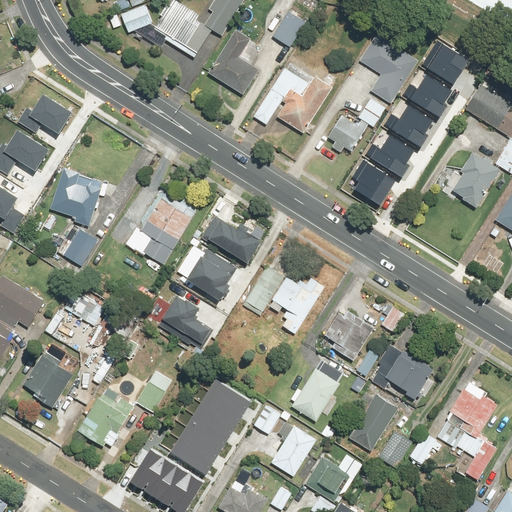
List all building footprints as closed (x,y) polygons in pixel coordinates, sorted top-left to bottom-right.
[(245,0),(217,0),(212,9),(216,11),(208,25),(198,19),(201,14),(177,0),(171,0),(164,13),(166,15),(160,26),(155,23),(148,4),(124,14),(131,33),(137,30),(164,46),(168,39),(197,57),(214,28),(225,35),(245,0)] [(511,0),(464,0),(511,28),(511,0)] [(289,10),(275,36),(293,46),(307,21),(289,10)] [(112,13),(95,19),(99,31),(116,25),(112,13)] [(239,28),(212,71),(246,93),(261,68),(242,56),(254,37),(239,28)] [(380,33),(362,59),(382,73),(371,89),(392,103),(420,61),(380,33)] [(439,39),(425,61),(455,80),(469,58),(439,39)] [(280,115),(306,131),(336,86),(318,75),(317,77),(293,61),(257,117),(268,124),(284,99),(289,102),(280,115)] [(412,80),(405,91),(436,108),(449,85),(428,73),(421,86),(412,80)] [(511,100),(484,83),(468,108),(511,136),(496,162),(511,172),(511,100)] [(33,111),(27,107),(18,121),(36,132),(42,123),(59,134),(72,112),(42,95),(33,111)] [(373,97),(360,116),(376,127),(389,108),(373,97)] [(458,114),(442,103),(422,132),(438,143),(458,114)] [(392,113),(386,124),(416,141),(430,118),(409,106),(401,119),(392,113)] [(357,124),(344,115),(330,135),(338,141),(335,146),(344,152),(347,147),(354,151),(371,125),(361,118),(357,124)] [(6,146),(3,144),(0,148),(0,173),(6,178),(19,159),(35,171),(49,151),(18,130),(6,146)] [(375,141),(369,152),(399,169),(412,146),(391,134),(384,147),(375,141)] [(503,168),(476,151),(453,187),(466,195),(464,197),(479,206),(503,168)] [(364,159),(354,175),(361,180),(357,187),(382,202),(392,186),(389,184),(393,176),(364,159)] [(67,166),(53,207),(80,216),(78,221),(93,225),(104,188),(90,184),(90,186),(80,183),(84,171),(67,166)] [(0,214),(5,217),(0,225),(16,234),(27,216),(12,207),(19,196),(0,185),(0,214)] [(511,195),(498,218),(511,226),(511,195)] [(165,196),(145,229),(155,235),(145,251),(167,264),(199,211),(178,198),(175,202),(165,196)] [(59,220),(50,215),(43,226),(52,232),(59,220)] [(215,217),(205,235),(251,259),(261,241),(215,217)] [(83,228),(66,254),(84,265),(101,239),(83,228)] [(204,250),(187,277),(221,297),(238,270),(204,250)] [(270,264),(244,304),(262,315),(287,276),(270,264)] [(47,300),(5,274),(0,281),(0,307),(2,309),(0,312),(0,363),(15,339),(10,336),(21,320),(30,326),(47,300)] [(300,282),(289,276),(271,305),(282,311),(286,304),(290,307),(285,315),(290,318),(286,325),(299,333),(329,285),(314,276),(310,283),(303,278),(300,282)] [(103,301),(88,291),(72,313),(88,323),(103,301)] [(175,293),(159,323),(205,347),(215,327),(198,319),(204,308),(175,293)] [(384,323),(395,330),(407,313),(396,306),(384,323)] [(342,311),(328,333),(338,339),(334,346),(356,360),(377,326),(350,309),(347,314),(342,311)] [(140,344),(130,338),(122,353),(132,359),(140,344)] [(404,351),(395,345),(373,380),(385,387),(391,377),(411,390),(409,393),(420,399),(438,369),(405,349),(404,351)] [(118,354),(106,346),(94,365),(105,373),(118,354)] [(78,373),(46,353),(28,383),(42,392),(39,397),(56,408),(78,373)] [(297,400),(294,405),(320,421),(344,383),(338,380),(343,372),(327,362),(322,370),(318,367),(304,389),(301,387),(294,398),(297,400)] [(374,369),(367,364),(359,376),(367,380),(374,369)] [(175,381),(157,370),(138,401),(156,412),(175,381)] [(219,377),(175,449),(209,470),(254,398),(219,377)] [(490,392),(470,380),(448,419),(449,419),(439,436),(476,458),(468,471),(481,479),(499,448),(480,436),(500,402),(488,395),(490,392)] [(106,387),(81,429),(108,445),(110,442),(115,445),(139,406),(106,387)] [(379,393),(352,435),(375,450),(402,407),(379,393)] [(269,404),(256,424),(272,434),(285,413),(269,404)] [(298,425),(274,461),(297,475),(320,439),(298,425)] [(397,430),(380,456),(398,468),(416,441),(397,430)] [(426,431),(412,455),(426,463),(440,439),(426,431)] [(152,445),(132,477),(145,485),(148,482),(149,483),(147,487),(171,502),(174,497),(177,499),(174,503),(185,511),(206,478),(152,445)] [(325,456),(308,483),(338,501),(354,474),(325,456)] [(254,473),(243,467),(221,507),(230,511),(262,511),(270,497),(253,488),(255,486),(249,482),(254,473)] [(283,486),(272,505),(281,511),(283,508),(285,509),(295,492),(293,491),(296,486),(287,481),(284,486),(283,486)] [(511,511),(511,491),(509,490),(494,511),(511,511)] [(321,495),(313,509),(317,511),(334,511),(338,505),(321,495)] [(476,497),(466,511),(488,511),(492,506),(476,497)] [(0,499),(0,511),(6,511),(10,506),(0,499)] [(361,511),(343,501),(336,511),(361,511)]
